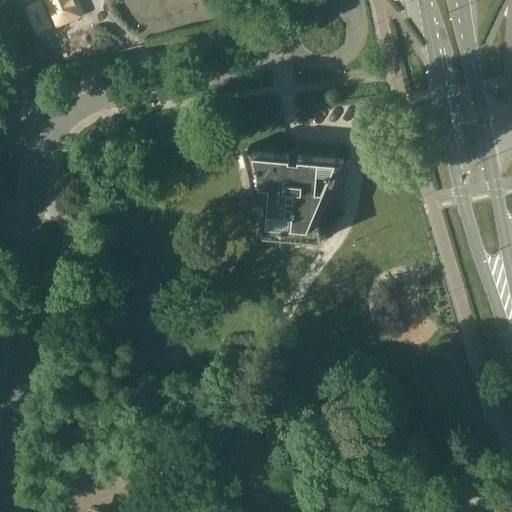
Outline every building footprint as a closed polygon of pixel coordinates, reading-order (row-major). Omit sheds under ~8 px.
[(44,0),(57,27),(85,14),(79,0),(44,0)] [(25,7),(35,31),(49,25),(39,1),(25,7)] [(289,157),(253,154),(260,185),(269,186),(266,224),(307,228),(335,161),(298,158),(298,161),(289,160),(289,157)] [(246,511),(225,428),(201,434),(220,511),(246,511)] [(171,482),(188,477),(180,452),(163,457),(171,482)] [(182,510),(195,504),(187,487),(174,493),(182,510)]
